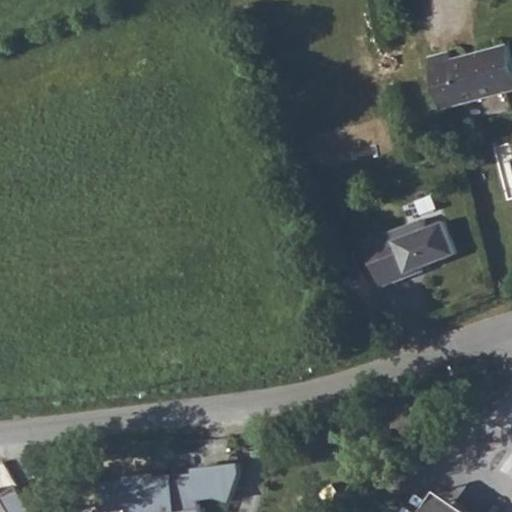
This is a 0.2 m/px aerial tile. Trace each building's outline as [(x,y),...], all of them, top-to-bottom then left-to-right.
[(444,52),(422,58),(435,107),(511,86),(511,71),(505,45),(446,61),(444,52)] [(464,250),(452,219),(435,225),(431,216),(399,228),(404,239),(375,251),(388,284),(418,272),(417,269),(464,250)] [(404,239),(399,228),(370,240),(375,251),(404,239)] [(241,471),(238,459),(168,472),(95,477),(94,506),(127,505),(126,511),(202,511),(201,509),(202,497),(218,498),(231,499),(241,471)] [(0,511),(36,511),(16,483),(0,491),(0,511)] [(466,511),(432,490),(417,511),(466,511)]
